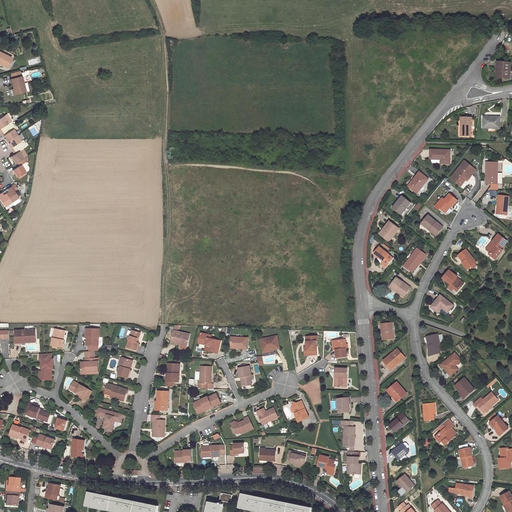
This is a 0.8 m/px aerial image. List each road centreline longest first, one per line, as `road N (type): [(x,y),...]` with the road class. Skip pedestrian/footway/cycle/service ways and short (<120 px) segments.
road 1 (track): [(151,0),(168,86),(171,214),(156,339)]
road 2 (residential): [(361,301),(358,245),(372,199),(444,104)]
road 3 (track): [(359,237),(323,192),(293,172),(165,160)]
road 4 (residential): [(476,511),(490,469),(478,435),(427,377),(411,315)]
road 5 (residential): [(382,511),(361,301)]
road 6 (residential): [(143,481),(281,479),(321,492),(345,511)]
